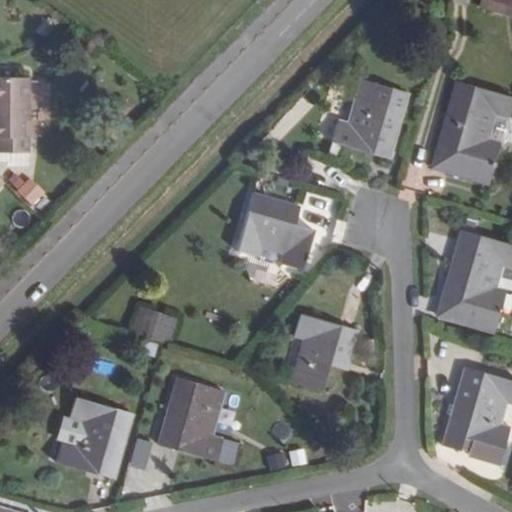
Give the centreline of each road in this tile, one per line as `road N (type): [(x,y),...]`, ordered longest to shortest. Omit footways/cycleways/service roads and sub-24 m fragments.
road 1 (residential): [(0,317),(307,0)]
road 2 (residential): [(402,466),(383,234),(368,214)]
road 3 (residential): [(178,511),(402,466)]
